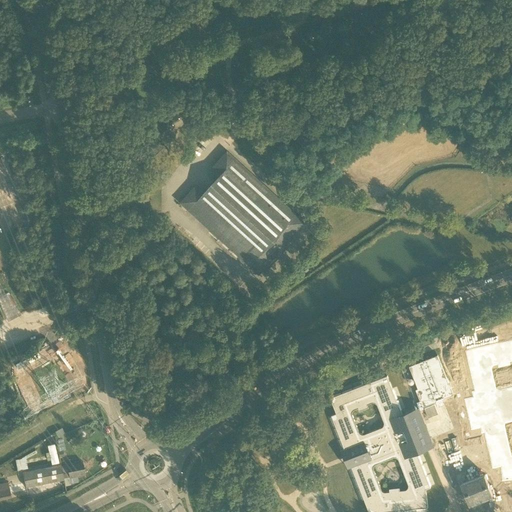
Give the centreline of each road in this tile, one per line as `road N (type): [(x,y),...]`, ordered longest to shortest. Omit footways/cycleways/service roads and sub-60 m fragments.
road 1 (secondary): [(214,420),(381,324),(511,275)]
road 2 (tertiary): [(112,391),(63,106)]
